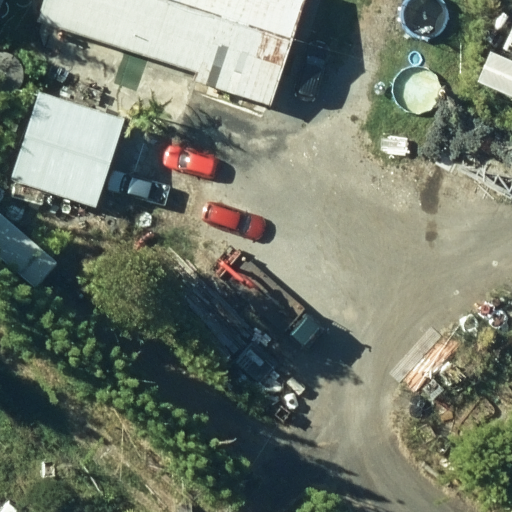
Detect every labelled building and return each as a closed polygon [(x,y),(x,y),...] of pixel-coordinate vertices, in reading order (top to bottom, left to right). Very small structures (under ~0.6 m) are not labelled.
[(52,0),(48,16),(202,63),(197,80),(273,103),(303,0),(52,0)] [(474,0),(420,0),(456,26),(474,0)] [(0,147),(0,164),(24,177),(53,122),(22,105),(0,147)] [(502,133),(511,137),(511,116),(509,116),(502,133)] [(226,224),(250,251),(276,227),(250,200),(226,224)] [(170,384),(225,435),(244,415),(189,364),(170,384)]
